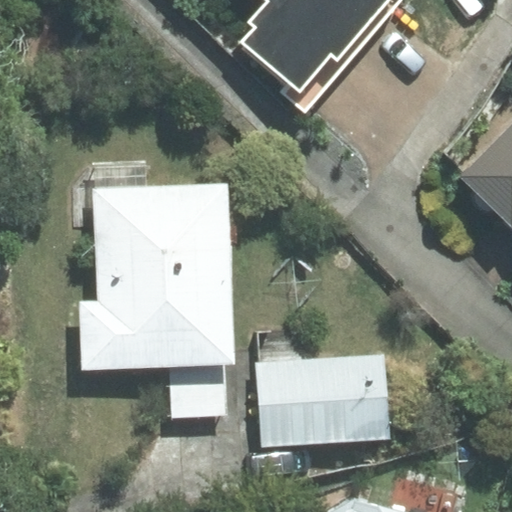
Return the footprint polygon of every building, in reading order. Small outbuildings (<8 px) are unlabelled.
[(273,0),(248,28),(324,95),(408,0),(273,0)] [(511,127),(472,168),(511,207),(511,127)] [(246,356),(237,180),(102,186),(107,297),(87,298),(90,364),(172,360),(175,416),(234,413),(232,357),(246,356)] [(402,434),(395,348),(261,359),(267,444),(402,434)] [(451,511),(452,511),(365,492),(360,511),(451,511)]
